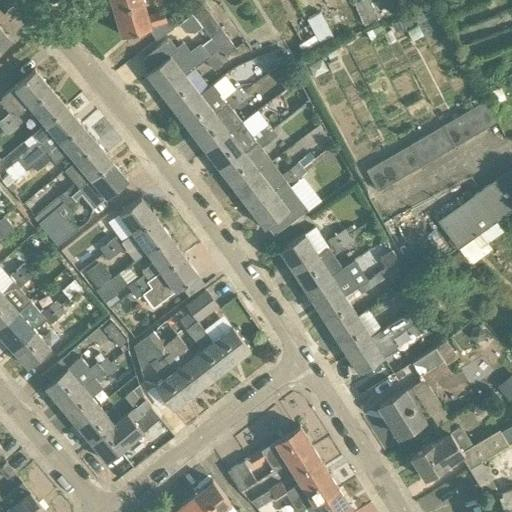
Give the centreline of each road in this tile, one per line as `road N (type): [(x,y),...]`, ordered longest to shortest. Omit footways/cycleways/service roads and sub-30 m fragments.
road 1 (residential): [(300,364),(94,77),(19,0)]
road 2 (residential): [(102,511),(300,364)]
road 3 (residential): [(402,511),(300,364)]
road 4 (residential): [(99,511),(0,398)]
